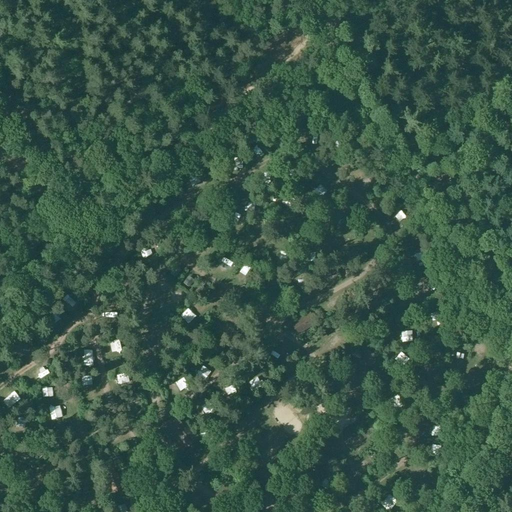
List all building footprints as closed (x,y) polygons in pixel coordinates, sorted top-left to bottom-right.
[(282,207),(288,203),(283,195),(277,199),(282,207)] [(420,287),(422,294),(431,291),(429,285),(420,287)] [(185,325),(192,319),(189,314),(181,320),(185,325)] [(294,327),(299,334),(315,324),(310,316),(294,327)] [(40,381),(51,374),(47,367),(36,374),(40,381)] [(196,439),(184,424),(182,425),(177,419),(159,434),(176,455),(196,439)] [(115,473),(105,477),(113,494),(122,490),(115,473)]
